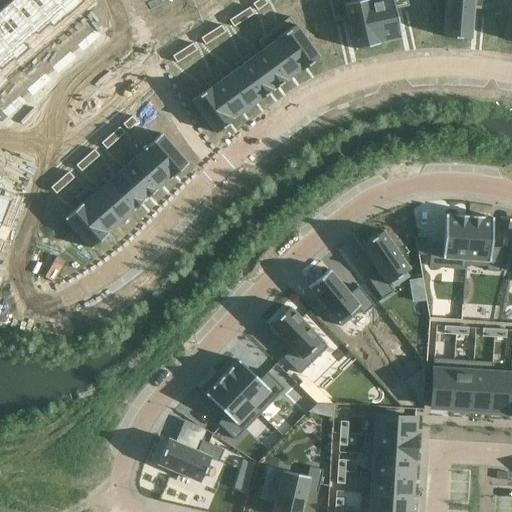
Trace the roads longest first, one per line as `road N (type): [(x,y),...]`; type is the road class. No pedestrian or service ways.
road 1 (residential): [(0,287),(51,303),(92,287),(267,131),(357,83),(401,68),(511,77)]
road 2 (residential): [(511,191),(440,186),(356,211),(250,298),(136,433),(118,483),(127,500),(149,511)]
road 3 (residential): [(435,511),(437,453),(511,458)]
